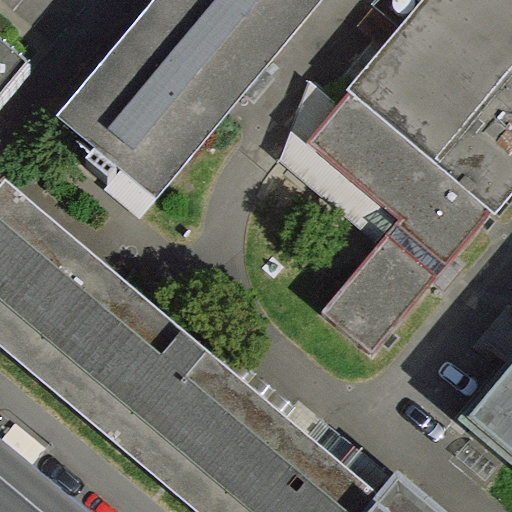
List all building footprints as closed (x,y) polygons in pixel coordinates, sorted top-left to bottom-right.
[(323,0),(154,0),(58,116),(159,199),(323,0)] [(511,0),(435,0),(355,99),(492,213),(511,189),(511,0)] [(0,99),(31,62),(0,35),(0,99)] [(492,213),(355,99),(351,96),(308,147),(400,225),(324,316),(374,359),(495,217),(492,213)] [(118,167),(96,148),(87,158),(109,177),(118,167)] [(377,511),(381,508),(8,194),(0,203),(0,343),(198,511),(377,511)] [(511,371),(466,425),(511,463),(511,371)] [(432,511),(400,485),(381,508),(377,511),(432,511)]
